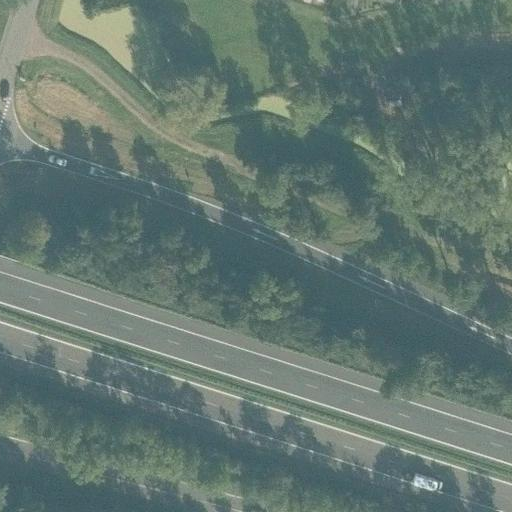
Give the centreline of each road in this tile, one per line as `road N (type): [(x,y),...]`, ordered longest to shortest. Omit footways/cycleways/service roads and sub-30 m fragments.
road 1 (motorway): [(511,346),(206,210),(0,143)]
road 2 (motorway): [(0,340),(511,502)]
road 3 (motorway): [(511,450),(0,289)]
road 4 (motorway): [(0,443),(260,511)]
road 5 (unknown): [(17,26),(75,45),(233,171)]
